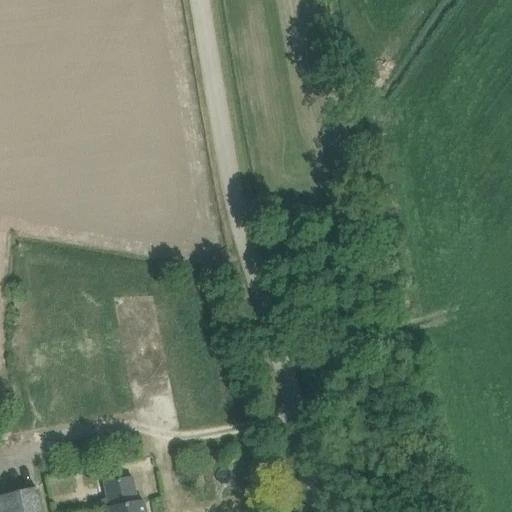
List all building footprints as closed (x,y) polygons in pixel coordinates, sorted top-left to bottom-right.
[(21,429),(1,432),(3,446),(23,443),(21,429)] [(131,447),(122,448),(124,458),(132,457),(131,447)] [(108,508),(137,503),(132,478),(103,484),(106,499),(102,500),(103,509),(108,508)] [(0,496),(0,511),(40,511),(35,489),(0,496)] [(145,511),(143,502),(137,503),(108,508),(108,511),(145,511)]
